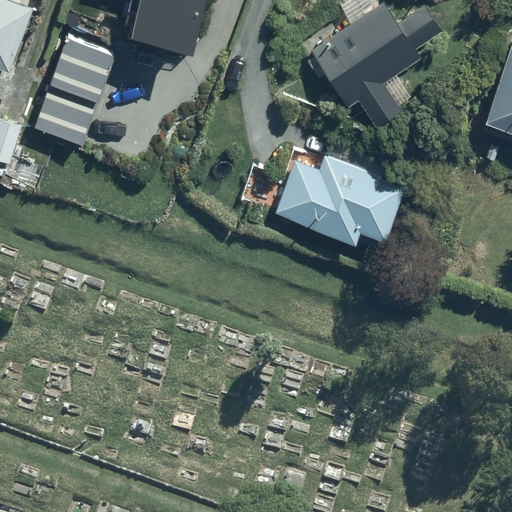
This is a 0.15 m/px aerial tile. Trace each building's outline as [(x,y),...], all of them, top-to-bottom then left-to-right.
[(0,0),(0,67),(10,72),(34,12),(2,0),(0,0)] [(130,0),(124,26),(192,43),(202,0),(130,0)] [(416,56),(414,52),(419,49),(413,41),(440,23),(424,0),(420,0),(398,15),(387,0),(373,0),(309,44),(347,99),(357,91),(375,117),(399,100),(381,75),(399,63),(401,66),(416,56)] [(113,45),(66,29),(34,121),(81,137),(113,45)] [(511,29),(485,112),(511,120),(511,29)] [(0,150),(10,153),(21,117),(0,110),(0,150)] [(292,157),(275,206),(353,232),(357,221),(382,229),(400,176),(322,150),(317,165),(292,157)]
